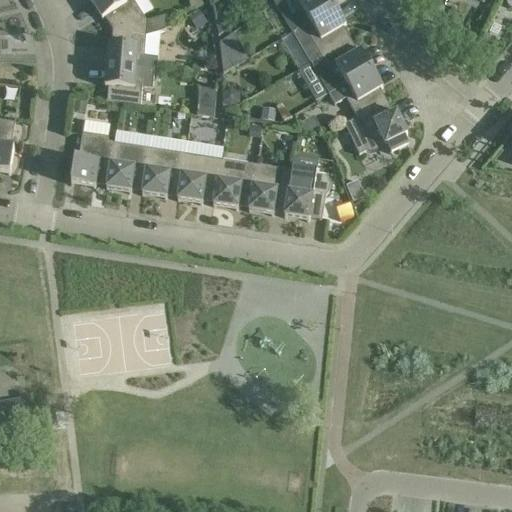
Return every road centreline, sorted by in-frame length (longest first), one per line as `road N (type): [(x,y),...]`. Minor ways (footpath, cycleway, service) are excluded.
road 1 (residential): [(44,218),(349,263),(482,106)]
road 2 (residential): [(44,218),(65,92),(61,34),(47,0)]
road 3 (residential): [(357,511),(367,488),(383,483),(511,497)]
road 4 (residential): [(482,106),(408,45),(379,0)]
